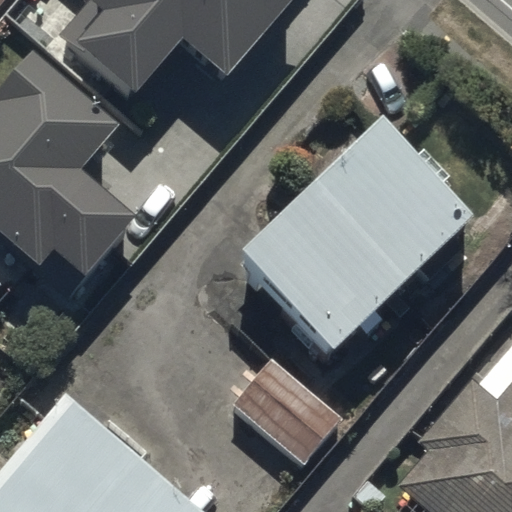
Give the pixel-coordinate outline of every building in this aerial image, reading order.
[(173,0),(163,12),(148,0),(85,0),(52,39),(130,106),(113,126),(169,174),(257,72),(173,0)] [(370,119),(229,252),(322,351),(463,218),(435,189),(446,179),(420,151),(410,161),(370,119)] [(421,451),(391,486),(421,511),(511,511),(511,341),(502,333),(442,404),(437,400),(416,425),(423,431),(412,444),(421,451)] [(346,422),(266,361),(229,409),(308,471),(346,422)] [(185,511),(54,399),(0,461),(0,511),(185,511)]
